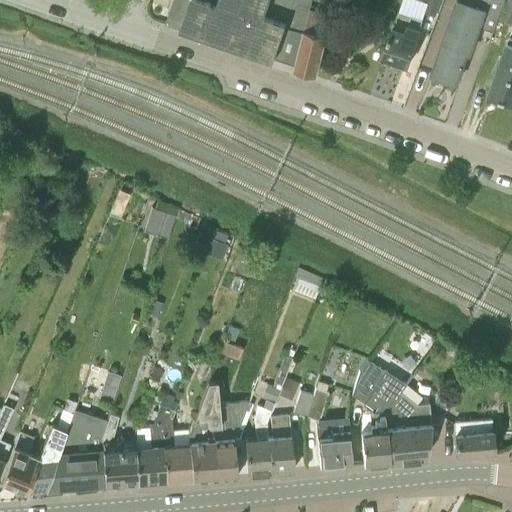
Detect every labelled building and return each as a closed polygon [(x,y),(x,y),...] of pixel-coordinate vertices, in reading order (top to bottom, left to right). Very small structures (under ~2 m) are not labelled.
[(228,43),(242,0),(174,0),(167,22),(228,43)] [(274,59),(285,27),(294,0),(242,0),(228,43),(274,59)] [(304,32),(295,67),(317,72),(326,38),(335,41),(341,18),(310,10),(312,0),(294,0),(285,27),(304,32)] [(441,0),(425,0),(422,11),(436,16),(441,0)] [(457,0),(432,74),(456,82),(467,52),(470,53),(479,26),(494,31),(505,0),(457,0)] [(511,22),(511,0),(507,0),(501,18),(511,22)] [(398,11),(382,56),(408,65),(420,30),(419,30),(423,19),(398,11)] [(511,101),(511,45),(508,45),(504,56),(503,56),(490,94),(511,101)] [(120,214),(128,193),(118,189),(110,209),(120,214)] [(153,232),(167,236),(174,214),(160,209),(153,232)] [(224,259),(229,245),(210,238),(204,251),(224,259)] [(229,268),(248,275),(257,252),(238,245),(229,268)] [(325,278),(299,266),(296,275),(322,286),(325,278)] [(158,316),(163,303),(151,298),(146,312),(158,316)] [(219,351),(238,359),(243,347),(233,343),(239,329),(230,325),(219,351)] [(358,428),(363,462),(387,460),(383,410),(400,390),(406,383),(385,369),(385,370),(367,359),(359,370),(351,393),(372,407),(369,411),(370,427),(358,428)] [(467,378),(479,384),(484,374),(472,368),(467,378)] [(279,394),(291,399),(298,381),(286,376),(279,394)] [(236,472),(237,472),(235,452),(233,439),(234,439),(249,399),(219,402),(217,380),(208,381),(197,409),(197,419),(193,429),(195,435),(194,444),(196,476),(236,473),(236,472)] [(270,438),(271,434),(267,434),(266,421),(280,388),(267,383),(261,396),(266,398),(263,406),(257,404),(253,417),(255,435),(244,437),(244,438),(234,439),(233,439),(235,452),(237,472),(247,471),(247,472),(272,470),(270,438)] [(306,415),(319,419),(328,391),(315,386),(312,394),(306,415)] [(455,396),(443,389),(436,401),(448,408),(455,396)] [(312,394),(300,390),(293,410),(306,415),(312,394)] [(387,460),(425,456),(431,423),(429,402),(416,403),(400,390),(383,410),(387,460)] [(2,403),(1,406),(1,407),(0,408),(0,463),(9,442),(0,438),(13,408),(10,407),(2,403)] [(136,448),(138,480),(169,478),(166,426),(169,417),(172,418),(175,409),(160,404),(153,422),(149,422),(151,447),(136,448)] [(58,455),(47,487),(105,483),(104,450),(103,443),(104,432),(108,420),(107,420),(74,409),(67,429),(68,430),(58,455)] [(166,426),(169,478),(196,476),(194,444),(195,435),(193,429),(197,419),(197,409),(188,433),(189,444),(174,445),(172,418),(169,417),(166,426)] [(104,450),(105,483),(125,481),(125,483),(135,482),(135,481),(138,480),(136,448),(135,448),(134,438),(112,439),(118,416),(110,413),(107,420),(108,420),(104,432),(103,443),(104,450)] [(272,434),(271,434),(270,438),(272,470),(294,468),(290,432),(288,413),(270,415),(272,434)] [(455,431),(453,431),(455,453),(493,450),(491,418),(454,420),(455,431)] [(352,463),(348,420),(315,423),(319,466),(352,463)] [(51,423),(38,455),(39,455),(25,489),(47,487),(58,455),(68,430),(67,429),(51,423)] [(13,484),(21,487),(25,489),(39,455),(38,455),(36,454),(27,450),(27,449),(32,437),(19,431),(13,444),(0,476),(0,478),(3,480),(5,484),(9,486),(13,484)]
